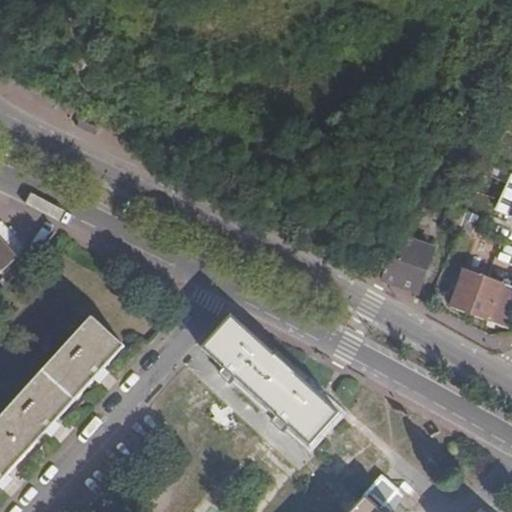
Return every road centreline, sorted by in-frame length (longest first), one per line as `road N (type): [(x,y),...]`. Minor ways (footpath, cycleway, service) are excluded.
road 1 (primary): [(492,376),(0,122)]
road 2 (primary): [(226,283),(511,436)]
road 3 (residential): [(226,283),(21,511)]
road 4 (primary): [(0,169),(226,283)]
